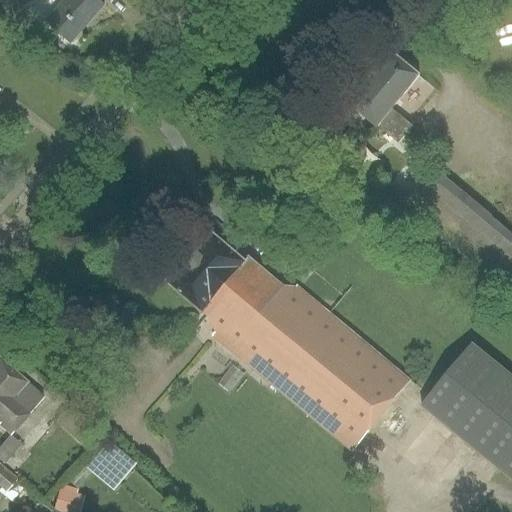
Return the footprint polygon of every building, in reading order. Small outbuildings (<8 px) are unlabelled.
[(68,40),(101,2),(99,0),(70,0),(50,25),(68,40)] [(400,145),(414,127),(392,109),(419,76),(392,54),(351,105),(400,145)] [(511,233),(426,166),(400,200),(443,235),(453,222),(511,267),(511,233)] [(355,451),(412,381),(291,281),(286,287),(251,257),(247,262),(212,233),(169,285),(209,317),(217,332),(214,336),(355,451)] [(511,480),(511,377),(472,344),(421,405),(511,480)] [(0,427),(10,436),(43,398),(0,360),(0,421),(0,427)] [(229,392),(243,375),(234,367),(219,384),(229,392)] [(68,407),(55,421),(84,448),(98,433),(68,407)] [(30,455),(23,449),(12,439),(0,452),(0,458),(8,466),(15,472),(30,455)] [(134,468),(106,445),(87,469),(115,492),(134,468)] [(48,460),(33,467),(42,486),(57,480),(48,460)] [(0,484),(8,491),(18,480),(1,465),(0,465),(0,484)]
